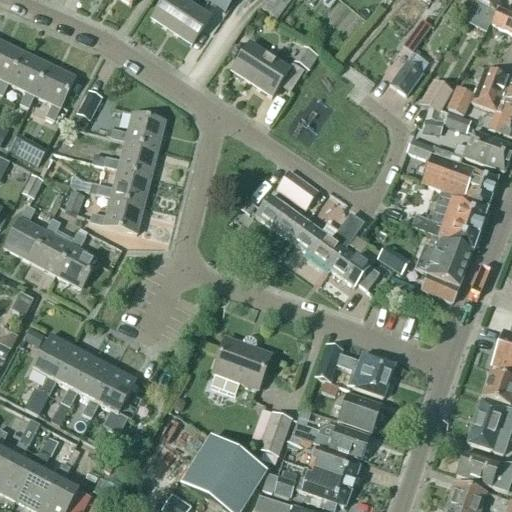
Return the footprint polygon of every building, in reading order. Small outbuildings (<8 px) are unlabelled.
[(115,0),(130,10),(136,0),(115,0)] [(165,0),(151,23),(191,50),(210,21),(177,0),(165,0)] [(208,0),(206,4),(225,17),(235,0),(208,0)] [(270,0),(261,13),(276,24),(294,0),(270,0)] [(491,7),(495,9),(500,0),(477,0),(475,5),(487,12),(491,7)] [(482,24),(490,28),(499,12),(491,7),(482,24)] [(503,35),(507,25),(511,27),(511,24),(511,18),(499,12),(490,28),(503,35)] [(400,51),(410,58),(429,30),(420,24),(400,51)] [(511,39),(511,24),(511,27),(507,25),(503,35),(511,39)] [(0,100),(2,101),(8,88),(23,57),(0,46),(0,100)] [(279,90),(289,97),(303,76),(292,68),(289,73),(249,47),(231,75),(271,102),(279,90)] [(293,65),(308,74),(317,60),(302,51),(293,65)] [(34,100),(48,70),(23,57),(8,88),(25,96),(19,109),(27,113),(34,100)] [(387,88),(404,100),(421,78),(404,65),(387,88)] [(53,126),(74,82),(48,70),(34,100),(51,109),(45,122),(53,126)] [(478,71),(473,84),(480,86),(484,74),(478,71)] [(504,108),(506,103),(499,101),(506,82),(484,74),(480,86),(472,107),(494,116),(501,118),(505,108),(504,108)] [(432,84),(418,108),(429,114),(425,124),(435,126),(438,119),(440,115),(452,95),(432,84)] [(456,90),(445,112),(463,120),(473,98),(456,90)] [(74,118),(88,125),(100,102),(87,94),(74,118)] [(511,142),(511,111),(505,108),(501,118),(494,116),(488,133),(511,142)] [(438,119),(435,126),(443,127),(446,117),(440,115),(438,119)] [(448,117),(443,130),(465,138),(470,125),(448,117)] [(112,134),(110,143),(124,147),(124,146),(157,154),(164,126),(131,118),(126,138),(112,134)] [(425,124),(422,136),(439,138),(443,127),(435,126),(431,125),(425,124)] [(455,148),(452,158),(462,162),(503,177),(511,153),(511,151),(472,136),(466,151),(455,148)] [(411,144),(406,157),(428,165),(420,187),(487,212),(497,182),(468,172),(460,169),(462,162),(452,158),(433,151),(433,152),(411,144)] [(157,154),(124,146),(124,147),(119,166),(105,162),(103,171),(117,175),(117,174),(150,182),(157,154)] [(0,182),(0,183),(8,167),(0,163),(0,182)] [(117,174),(117,175),(112,194),(98,190),(96,199),(110,203),(110,202),(143,211),(150,182),(117,174)] [(273,194),(298,211),(311,193),(286,176),(273,194)] [(20,197),(32,203),(41,185),(30,179),(20,197)] [(82,200),(70,195),(63,214),(75,219),(82,200)] [(255,220),(292,248),(306,227),(269,200),(255,220)] [(414,220),(409,232),(433,241),(433,240),(436,242),(437,240),(472,255),(486,213),(451,200),(440,230),(429,226),(414,220)] [(143,211),(110,202),(110,203),(105,222),(91,218),(89,227),(136,239),(143,211)] [(45,237),(44,236),(27,227),(34,215),(25,210),(3,253),(29,267),(45,237)] [(344,254),(363,228),(350,219),(337,236),(326,228),(320,237),(306,227),(292,248),(329,274),(343,254),(344,254)] [(45,237),(29,267),(54,280),(70,250),(53,241),(59,228),(51,224),(44,236),(45,237)] [(85,242),(77,237),(70,250),(54,280),(80,294),(96,264),(78,254),(85,242)] [(424,250),(415,275),(426,279),(458,291),(472,256),(436,242),(433,240),(433,241),(428,252),(424,250)] [(379,257),(366,248),(358,258),(372,267),(373,265),(379,257)] [(383,251),(379,257),(373,265),(374,265),(399,281),(408,267),(383,251)] [(344,254),(343,254),(329,274),(353,292),(356,288),(366,295),(378,279),(344,254)] [(426,279),(419,294),(451,308),(458,291),(426,279)] [(9,313),(22,320),(31,303),(18,296),(9,313)] [(29,333),(23,343),(37,352),(43,341),(29,333)] [(511,338),(503,335),(491,371),(511,377),(511,338)] [(28,407),(24,413),(38,420),(48,402),(55,387),(53,386),(72,351),(50,339),(31,374),(46,382),(39,397),(32,409),(28,407)] [(243,342),(241,345),(240,349),(224,343),(211,379),(213,379),(209,390),(233,399),(237,388),(256,395),(269,360),(253,354),(255,351),(255,348),(254,345),(251,342),(247,341),(243,342)] [(0,349),(0,360),(5,363),(9,354),(0,349)] [(72,351),(53,386),(55,387),(68,393),(60,408),(69,413),(77,398),(74,397),(93,362),(72,351)] [(336,371),(351,376),(346,390),(382,403),(394,369),(361,358),(358,366),(339,360),(341,356),(325,351),(314,383),(330,388),(336,371)] [(93,362),(74,397),(77,398),(89,405),(81,419),(90,424),(98,409),(95,408),(114,373),(93,362)] [(114,373),(95,408),(98,409),(110,416),(103,431),(112,435),(118,439),(126,423),(120,420),(118,419),(136,385),(114,373)] [(481,401),(511,411),(511,383),(490,376),(481,401)] [(319,397),(333,402),(336,391),(322,387),(319,397)] [(337,426),(370,438),(380,411),(346,399),(337,426)] [(466,447),(502,459),(511,428),(511,415),(480,405),(466,447)] [(299,414),(290,441),(297,443),(299,444),(361,465),(369,442),(336,431),(328,428),(316,435),(304,431),(309,417),(299,414)] [(54,416),(49,427),(59,432),(64,422),(55,417),(54,416)] [(256,455),(276,463),(290,425),(270,418),(256,455)] [(13,461),(0,485),(0,498),(16,507),(34,472),(32,471),(20,464),(27,450),(28,450),(39,429),(30,424),(18,445),(11,460),(13,461)] [(0,485),(13,461),(11,460),(0,453),(0,450),(6,438),(0,435),(0,485)] [(290,441),(286,452),(296,455),(299,444),(297,443),(290,441)] [(180,488),(218,511),(242,511),(264,477),(209,443),(180,488)] [(124,452),(118,463),(132,470),(138,459),(124,452)] [(326,460),(327,457),(315,452),(307,473),(307,474),(312,476),(352,489),(359,471),(326,460)] [(511,468),(508,467),(497,468),(463,457),(455,480),(507,497),(509,490),(511,479),(511,468)] [(34,472),(16,507),(25,511),(40,511),(51,492),(56,483),(53,482),(41,476),(48,463),(39,458),(32,471),(34,472)] [(51,492),(40,511),(83,511),(89,501),(77,495),(62,487),(70,472),(61,468),(53,482),(56,483),(51,492)] [(302,471),(294,494),(298,495),(296,499),(310,504),(310,505),(322,509),(323,505),(343,511),(344,511),(352,489),(312,476),(307,474),(307,473),(302,471)] [(267,479),(262,496),(271,499),(277,482),(267,479)] [(273,496),(288,501),(292,487),(278,482),(273,496)] [(480,511),(486,497),(453,487),(444,511),(480,511)] [(160,511),(188,511),(170,500),(160,511)] [(291,511),(257,501),(253,511),(291,511)]
